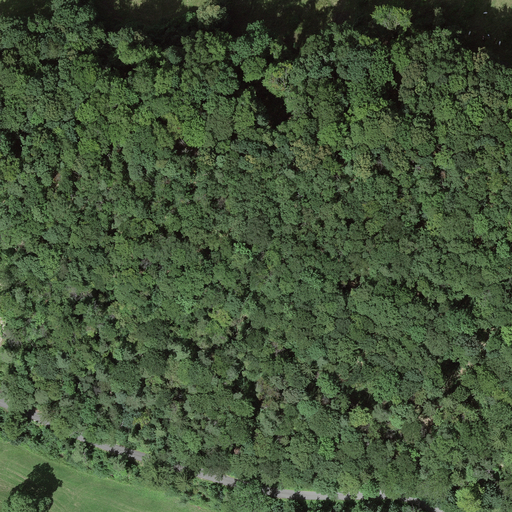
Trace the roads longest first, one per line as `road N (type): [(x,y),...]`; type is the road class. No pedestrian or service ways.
road 1 (track): [(0,402),(186,474),(290,492),(404,495),(438,511)]
road 2 (track): [(359,493),(377,486),(511,486)]
